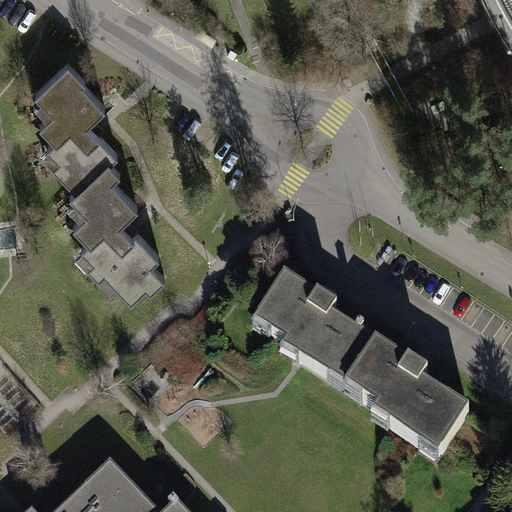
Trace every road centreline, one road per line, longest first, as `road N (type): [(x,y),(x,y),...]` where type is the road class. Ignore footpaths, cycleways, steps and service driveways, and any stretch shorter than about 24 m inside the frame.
road 1 (residential): [(326,189),(333,264),(356,286),(511,379)]
road 2 (residential): [(326,189),(347,172),(348,133),(314,112),(279,131)]
road 3 (residential): [(172,61),(279,131)]
